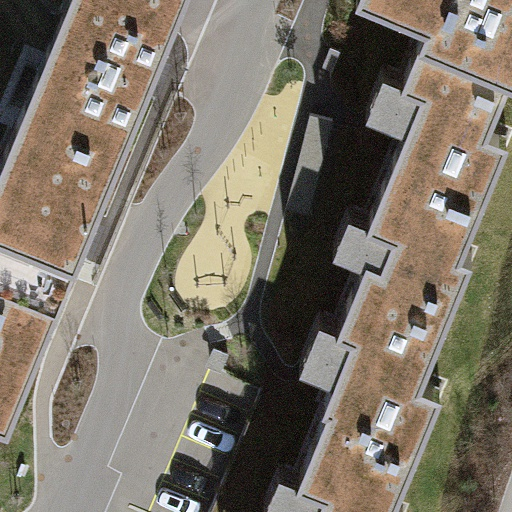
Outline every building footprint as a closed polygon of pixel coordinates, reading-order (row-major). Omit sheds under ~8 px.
[(64,0),(8,139),(108,181),(182,0),(64,0)] [(511,0),(379,0),(427,19),(402,78),(422,87),(492,116),(510,73),(511,73),(511,0)] [(367,247),(353,281),(444,319),(474,249),(462,244),(509,133),(488,125),(492,116),(422,87),(368,215),(394,226),(383,253),(367,247)] [(328,135),(305,129),(287,198),(310,204),(328,135)] [(0,416),(7,419),(108,181),(8,139),(0,157),(0,416)] [(422,371),(444,319),(353,281),(337,318),(352,324),(322,395),(328,397),(302,460),(393,498),(442,380),(422,371)] [(393,498),(302,460),(298,468),(326,479),(314,507),(298,500),(292,511),(399,511),(403,502),(393,498)]
